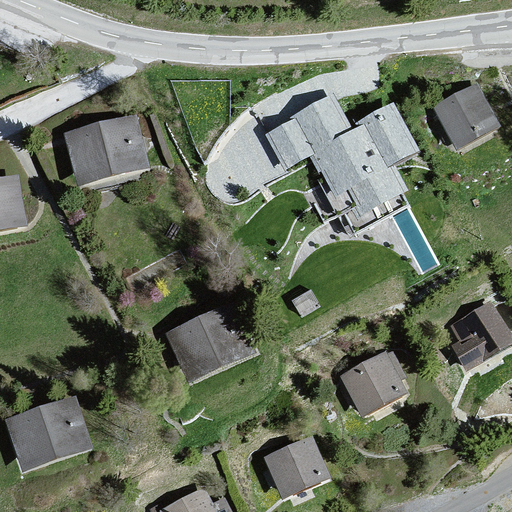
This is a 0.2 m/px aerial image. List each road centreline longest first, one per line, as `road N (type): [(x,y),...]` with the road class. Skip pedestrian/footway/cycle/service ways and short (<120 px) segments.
road 1 (tertiary): [(511,25),(186,57),(10,0)]
road 2 (unknown): [(137,41),(116,70),(88,89),(0,129)]
